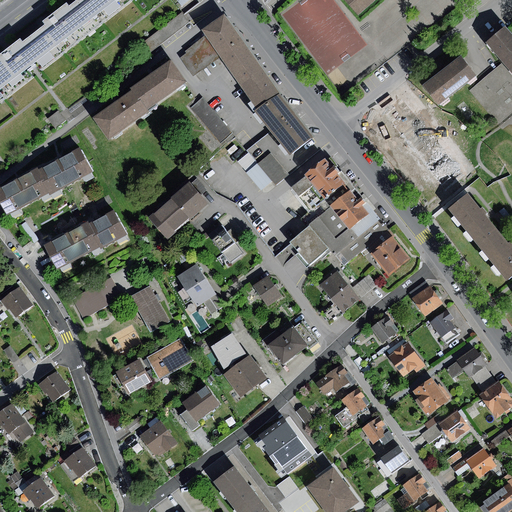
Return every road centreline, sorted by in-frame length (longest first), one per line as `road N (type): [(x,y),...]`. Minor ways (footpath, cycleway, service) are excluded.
road 1 (residential): [(134,511),(267,413),(336,347)]
road 2 (residential): [(336,347),(231,208),(195,181)]
road 3 (residential): [(502,0),(339,130)]
road 4 (residential): [(453,511),(336,347)]
road 5 (residential): [(71,350),(132,511)]
road 6 (residential): [(339,130),(442,259)]
road 7 (residential): [(241,0),(339,130)]
road 8 (residential): [(336,347),(442,259)]
road 9 (residential): [(0,241),(53,310),(71,350)]
road 10 (residential): [(442,259),(511,358)]
